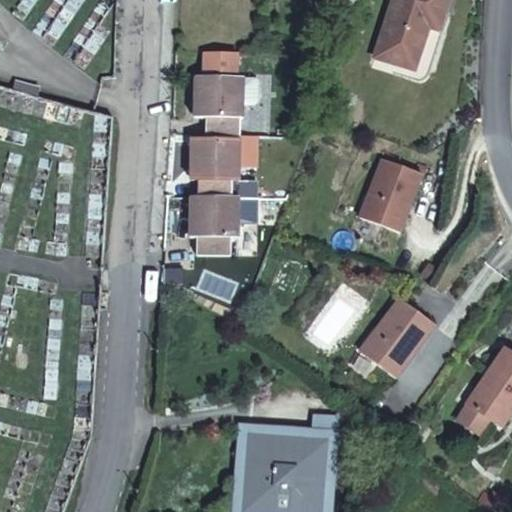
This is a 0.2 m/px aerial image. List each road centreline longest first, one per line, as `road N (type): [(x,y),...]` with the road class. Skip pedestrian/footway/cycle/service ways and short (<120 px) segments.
road 1 (residential): [(97,511),(125,435),(144,0)]
road 2 (residential): [(511,169),(499,68),(504,0)]
